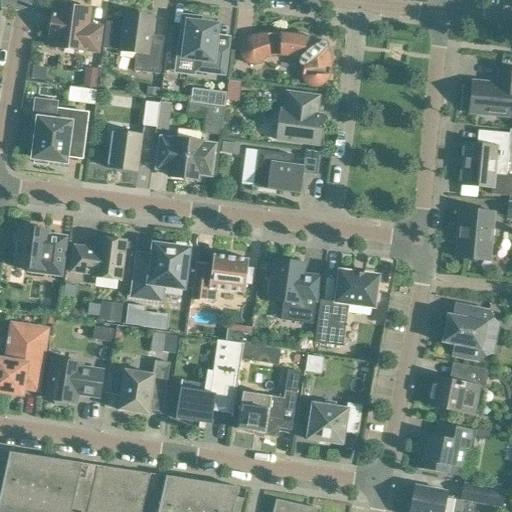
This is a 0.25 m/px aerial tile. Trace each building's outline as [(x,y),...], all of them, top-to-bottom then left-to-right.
[(52,12),(48,39),(52,40),(51,47),(84,52),(84,51),(98,52),(101,27),(88,26),(90,9),(74,7),(74,4),(61,2),(61,5),(56,5),(55,12),(52,12)] [(106,22),(103,42),(103,49),(120,51),(136,53),(133,71),(159,75),(162,47),(149,45),(152,17),(125,14),(123,24),(106,22)] [(214,47),(216,37),(217,26),(200,24),(201,18),(183,16),(180,37),(185,38),(183,58),(197,59),(195,71),(224,75),(227,49),(214,47)] [(318,42),(314,40),(314,39),(313,39),(311,36),(308,34),(304,33),(300,32),(296,33),(292,35),(291,35),(286,35),(282,34),(273,34),(268,34),(263,35),(254,36),(252,37),(249,38),(246,40),(245,40),(243,42),(242,44),(241,45),(241,47),(240,48),(240,50),(240,52),(240,54),(241,55),(241,57),(242,59),(244,60),(245,62),(248,63),(250,64),(252,65),(255,65),(258,64),(259,64),(260,63),(262,61),(263,60),(266,59),(267,58),(271,57),(275,56),(280,56),(284,56),(287,56),(293,57),(296,58),(298,59),(299,59),(299,60),(298,61),(298,62),(298,64),(299,65),(300,66),(301,66),(302,66),(303,66),(304,66),(304,68),(304,70),(303,72),(303,74),(303,75),(303,77),(304,79),(304,80),(305,82),(307,83),(309,85),(311,86),(312,87),(314,87),(316,87),(318,87),(320,86),(321,86),(323,85),(325,83),(327,81),(328,79),(329,77),(329,75),(330,73),(330,70),(330,68),(330,65),(330,61),(330,58),(329,55),(327,51),(326,48),(326,47),(325,47),(323,50),(318,45),(322,43),(321,42),(320,42),(318,42)] [(473,114),(493,116),(511,117),(511,70),(499,69),(497,84),(476,82),(473,114)] [(223,107),(226,93),(192,88),(190,102),(208,104),(223,107)] [(276,140),(319,146),(323,116),(313,114),(313,109),(317,110),(318,97),(287,93),(285,111),(280,110),(276,140)] [(142,126),(156,128),(160,104),(146,102),(142,126)] [(190,102),(188,114),(206,117),(208,104),(190,102)] [(68,142),(84,144),(88,113),(57,109),(56,121),(38,119),(32,158),(35,159),(34,163),(47,165),(48,160),(65,163),(68,142)] [(142,135),(141,135),(112,131),(107,168),(137,172),(142,135)] [(462,185),(491,188),(491,194),(511,196),(511,190),(511,183),(511,175),(506,175),(510,134),(478,131),(477,145),(466,144),(462,185)] [(211,176),(215,145),(203,144),(203,143),(173,139),(173,140),(161,138),(157,165),(170,167),(168,176),(198,180),(199,174),(211,176)] [(253,186),(252,186),(251,187),(301,194),(301,193),(300,192),(302,174),(316,176),(319,152),(305,150),(303,168),(291,166),(293,156),(257,151),(253,186)] [(460,209),(455,258),(489,261),(494,213),(460,209)] [(28,269),(28,272),(61,277),(66,237),(38,234),(39,230),(37,229),(34,225),(25,224),(21,227),(19,227),(18,232),(14,234),(13,244),(16,247),(14,267),(28,269)] [(70,272),(93,275),(93,277),(121,281),(126,241),(98,237),(97,249),(74,246),(70,272)] [(151,255),(148,259),(148,260),(138,259),(138,258),(137,258),(131,297),(160,300),(162,286),(183,289),(188,249),(185,249),(185,245),(173,243),(173,247),(153,245),(151,255)] [(211,265),(196,262),(191,300),(214,303),(216,289),(244,293),(245,283),(250,284),(252,269),(247,269),(248,259),(213,255),(211,265)] [(269,296),(269,300),(283,302),(281,320),(312,324),(315,301),(316,301),(319,277),(302,275),(303,264),(274,260),(271,279),(268,279),(266,295),(269,296)] [(314,343),(315,343),(342,347),(348,305),(374,308),(378,276),(339,271),(335,301),(320,299),(314,343)] [(129,305),(126,324),(144,327),(146,312),(147,307),(129,305)] [(468,319),(447,315),(442,343),(454,345),(451,357),(479,362),(485,356),(493,353),(498,325),(492,320),(489,311),(468,307),(468,308),(471,308),(468,319)] [(174,321),(173,333),(185,335),(186,322),(174,321)] [(0,391),(21,395),(22,389),(38,392),(48,329),(11,324),(9,338),(7,338),(6,344),(8,345),(5,361),(0,360),(0,391)] [(228,325),(226,341),(243,344),(248,345),(251,329),(228,325)] [(94,327),(92,340),(110,342),(112,330),(94,327)] [(232,418),(240,364),(243,348),(243,344),(226,341),(217,340),(216,345),(230,347),(227,366),(214,364),(212,373),(207,372),(204,392),(181,389),(182,381),(181,380),(175,419),(199,423),(198,428),(204,429),(205,424),(211,425),(213,411),(231,414),(230,418),(232,418)] [(258,350),(243,348),(240,364),(256,366),(258,350)] [(84,395),(99,397),(103,372),(81,368),(82,364),(53,360),(47,399),(53,400),(54,405),(66,407),(69,403),(75,404),(77,392),(85,393),(84,395)] [(151,393),(165,395),(170,364),(155,361),(153,375),(125,371),(118,410),(147,415),(151,393)] [(450,385),(449,381),(435,378),(430,406),(474,415),(479,388),(485,389),(488,370),(461,365),(457,382),(450,385)] [(292,425),(297,392),(300,372),(288,370),(283,398),(242,392),(236,429),(264,433),(263,436),(277,438),(280,423),(292,425)] [(347,403),(346,409),(335,408),(335,404),(325,402),(325,406),(312,404),(306,440),(342,445),(344,433),(358,435),(362,406),(347,403)] [(438,424),(436,437),(428,435),(426,445),(422,445),(417,468),(458,476),(464,449),(472,451),(476,431),(438,424)] [(479,430),(478,437),(489,439),(490,432),(479,430)] [(0,511),(71,511),(72,510),(79,511),(232,511),(238,487),(9,452),(0,493),(0,511)] [(460,499),(502,507),(505,491),(463,484),(460,499)] [(414,487),(408,511),(443,511),(447,493),(414,487)] [(319,511),(320,510),(275,500),(272,511),(319,511)]
